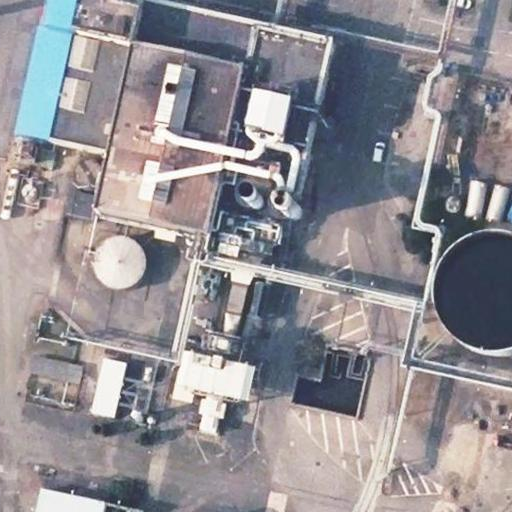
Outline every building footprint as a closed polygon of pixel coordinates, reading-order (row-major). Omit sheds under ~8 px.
[(106,221),(213,243),(227,171),(310,187),(337,43),(153,4),(149,14),(82,0),(60,0),(32,134),(120,153),(108,210),(76,204),(72,222),(105,228),(106,221)] [(310,187),(227,171),(213,243),(179,426),(261,442),(310,187)] [(143,286),(144,242),(96,241),(96,285),(143,286)] [(441,281),(438,304),(444,327),(458,346),(478,358),(502,361),(511,358),(511,243),(495,241),(472,247),(453,261),(441,281)] [(135,365),(111,360),(98,421),(122,426),(135,365)] [(90,373),(39,363),(35,380),(86,389),(90,373)] [(127,511),(49,496),(45,511),(127,511)]
